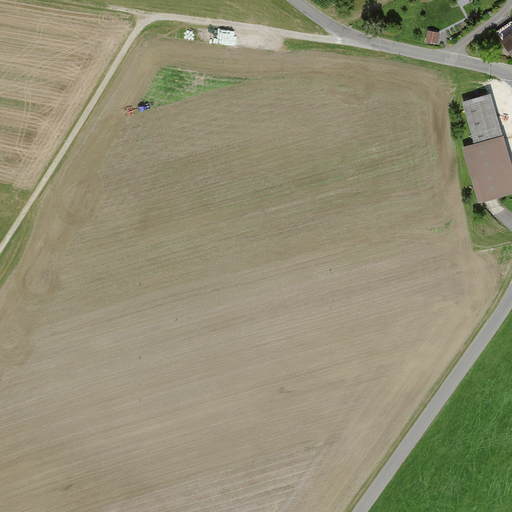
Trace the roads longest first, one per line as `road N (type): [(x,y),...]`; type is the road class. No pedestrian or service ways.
road 1 (track): [(0,250),(149,15)]
road 2 (unclassified): [(511,294),(359,511)]
road 3 (residential): [(294,0),(361,41),(511,73)]
road 4 (track): [(149,15),(361,41)]
